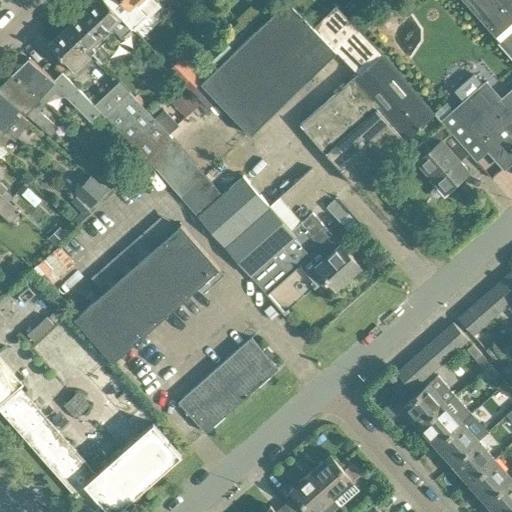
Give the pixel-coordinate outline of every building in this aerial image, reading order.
[(106,0),(96,0),(82,13),(69,26),(97,56),(95,58),(100,62),(110,53),(101,43),(116,29),(122,36),(133,26),(130,23),(129,24),(106,0)] [(106,0),(129,24),(130,23),(133,26),(132,27),(134,30),(160,5),(155,0),(106,0)] [(335,51),(312,28),(284,0),(257,27),(307,79),(335,51)] [(511,56),(511,0),(465,0),(499,39),(497,40),(511,56)] [(382,51),(336,4),(312,28),(335,51),(358,72),(380,53),(382,51)] [(258,19),(247,8),(237,19),(238,21),(247,30),(258,19)] [(97,56),(69,26),(51,43),(50,42),(49,43),(78,75),(95,58),(97,56)] [(307,79),(257,27),(229,55),(280,106),(307,79)] [(217,63),(233,48),(231,45),(223,37),(207,52),(217,63)] [(405,139),(434,114),(380,53),(358,72),(299,124),(352,184),(404,138),(405,139)] [(280,106),(229,55),(199,84),(250,136),(280,106)] [(63,71),(55,79),(30,58),(22,65),(19,65),(12,72),(47,102),(56,92),(59,93),(63,95),(66,94),(91,119),(101,110),(95,103),(63,71)] [(180,59),(172,67),(192,88),(200,80),(180,59)] [(47,102),(12,72),(5,78),(6,82),(0,86),(0,89),(20,107),(21,106),(52,133),(59,126),(40,109),(47,102)] [(511,87),(502,96),(487,79),(482,83),(475,75),(456,91),(463,99),(454,108),(447,100),(435,111),(444,121),(442,123),(451,132),(452,131),(470,152),(477,159),(490,149),(500,160),(501,159),(511,149),(511,87)] [(121,80),(95,103),(101,110),(106,114),(150,159),(174,136),(170,132),(155,117),(121,80)] [(18,110),(20,107),(0,89),(0,125),(11,136),(12,135),(16,138),(31,121),(18,110)] [(190,93),(177,105),(186,115),(200,103),(190,93)] [(165,107),(155,117),(170,132),(180,123),(165,107)] [(442,140),(451,132),(442,123),(410,151),(444,190),(468,170),(442,140)] [(11,136),(0,125),(0,153),(2,156),(8,150),(2,145),(11,136)] [(166,177),(191,156),(174,136),(150,159),(166,177)] [(182,195),(207,174),(191,156),(166,177),(182,195)] [(111,187),(128,171),(116,161),(101,177),(111,187)] [(90,207),(108,188),(91,173),(73,192),(78,197),(90,207)] [(191,205),(215,184),(207,174),(182,195),(191,205)] [(225,244),(270,204),(244,174),(223,192),(223,193),(199,214),(225,244)] [(0,193),(9,201),(10,200),(14,195),(7,189),(8,187),(0,179),(0,193)] [(223,193),(223,192),(215,184),(191,205),(199,214),(223,193)] [(9,201),(0,193),(0,211),(11,222),(21,210),(10,200),(9,201)] [(93,210),(90,207),(78,197),(74,200),(82,208),(82,212),(72,222),(77,226),(93,210)] [(293,229),(270,204),(225,244),(270,295),(301,268),(318,288),(328,280),(335,288),(359,266),(338,243),(337,244),(310,214),(293,229)] [(113,360),(220,267),(182,224),(75,317),(113,360)] [(57,245),(69,233),(61,225),(49,237),(57,245)] [(511,283),(505,275),(495,284),(511,302),(511,301),(511,283)] [(511,302),(495,284),(486,292),(502,310),(507,305),(511,302)] [(502,310),(486,292),(477,300),(493,318),(502,310)] [(483,326),(493,318),(477,300),(467,308),(483,326)] [(483,326),(467,308),(457,317),(473,335),(483,326)] [(469,339),(453,321),(442,330),(458,348),(469,339)] [(449,357),(458,348),(442,330),(433,339),(449,357)] [(206,432),(279,367),(271,358),(276,354),(268,345),(263,349),(252,336),(178,401),(206,432)] [(440,365),(449,357),(433,339),(424,347),(440,365)] [(476,359),(482,354),(473,344),(467,349),(476,359)] [(492,344),(485,350),(494,360),(501,354),(492,344)] [(440,365),(424,347),(414,355),(430,373),(440,365)] [(137,493),(181,454),(153,422),(97,472),(21,385),(24,383),(0,355),(0,407),(91,511),(97,511),(101,502),(109,511),(116,511),(127,502),(130,506),(140,497),(137,493)] [(430,373),(414,355),(405,363),(421,381),(430,373)] [(498,373),(488,362),(482,368),(491,378),(498,373)] [(421,381),(405,363),(395,372),(411,390),(421,381)] [(511,377),(511,367),(509,364),(502,369),(510,379),(511,377)] [(420,425),(456,395),(439,375),(404,405),(420,425)] [(511,393),(511,389),(505,381),(499,386),(508,397),(511,393)] [(437,444),(472,414),(456,395),(420,425),(437,444)] [(472,414),(437,444),(453,463),(480,440),(488,433),(472,414)] [(469,481),(495,458),(480,440),(453,463),(469,481)] [(330,453),(310,470),(334,498),(353,481),(344,469),(330,453)] [(511,477),(495,458),(469,481),(485,500),(511,477)] [(351,463),(344,469),(353,481),(361,474),(351,463)] [(299,499),(289,507),(293,511),(330,511),(339,505),(334,498),(310,470),(290,488),(295,494),(299,499)] [(508,511),(511,509),(511,477),(485,500),(495,511),(508,511)]
